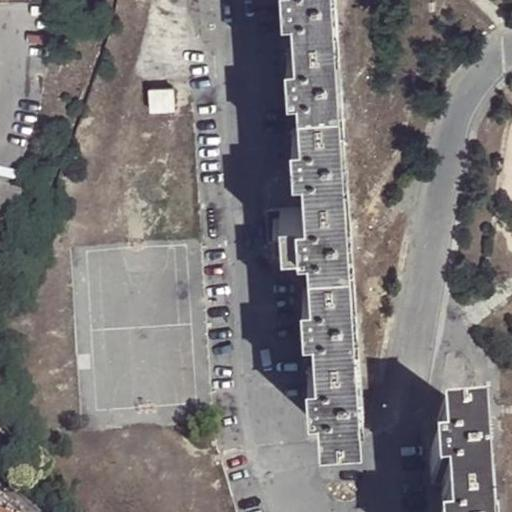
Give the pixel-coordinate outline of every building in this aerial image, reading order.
[(358,425),(347,251),(336,90),(330,0),(282,0),(282,1),(290,1),(292,45),(284,45),(286,79),(295,79),(295,94),(298,126),(290,126),(291,159),(300,159),(304,205),(269,207),(272,239),(306,236),(307,254),(309,284),(300,285),(302,320),(311,319),(314,363),(306,365),(307,398),(316,398),(319,428),(358,425)] [(146,86),(149,110),(172,108),(169,84),(146,86)] [(0,244),(20,194),(0,186),(0,244)] [(478,511),(472,419),(432,423),(434,453),(426,454),(429,487),(436,486),(438,511),(478,511)] [(0,475),(9,461),(11,451),(0,448),(0,475)]
